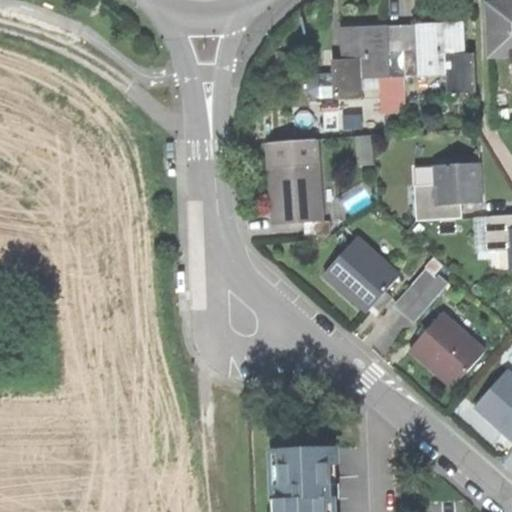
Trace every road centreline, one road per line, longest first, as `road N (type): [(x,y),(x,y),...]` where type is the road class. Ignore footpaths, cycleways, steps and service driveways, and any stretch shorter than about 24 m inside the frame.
road 1 (track): [(210,143),(82,49),(0,24)]
road 2 (residential): [(307,323),(264,356),(241,359),(223,349),(212,332),(215,226)]
road 3 (residential): [(511,503),(379,387)]
road 4 (track): [(218,511),(209,373),(223,349)]
road 5 (residential): [(307,323),(243,266),(215,226)]
road 6 (residential): [(379,387),(382,511)]
